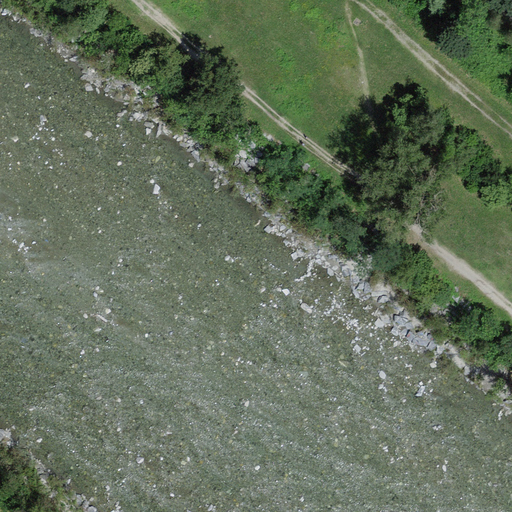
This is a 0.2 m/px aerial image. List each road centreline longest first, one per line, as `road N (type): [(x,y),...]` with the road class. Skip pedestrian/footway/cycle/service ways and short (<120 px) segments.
road 1 (track): [(511,311),(134,0)]
road 2 (track): [(357,0),(511,130)]
